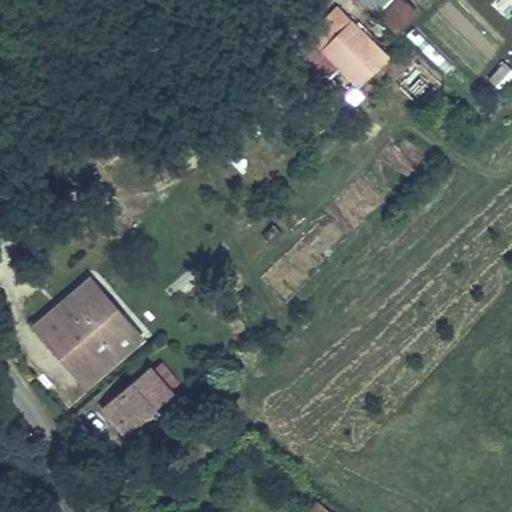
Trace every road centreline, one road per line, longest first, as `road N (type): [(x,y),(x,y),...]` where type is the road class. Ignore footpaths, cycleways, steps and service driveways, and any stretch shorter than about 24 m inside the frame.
road 1 (residential): [(0,142),(191,0)]
road 2 (residential): [(79,511),(56,448),(0,364)]
